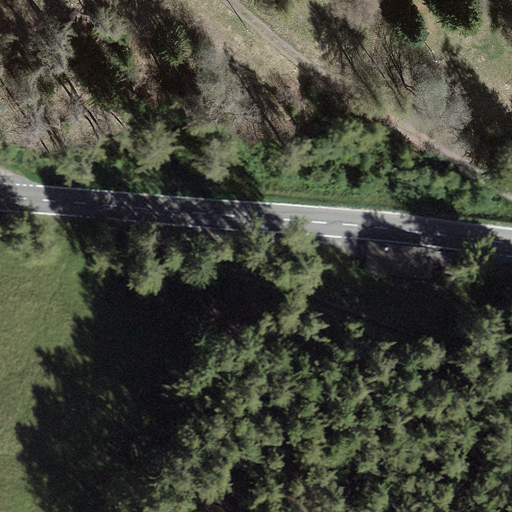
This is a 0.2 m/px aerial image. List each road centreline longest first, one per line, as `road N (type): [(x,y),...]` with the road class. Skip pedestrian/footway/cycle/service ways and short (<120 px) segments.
road 1 (tertiary): [(0,195),(511,243)]
road 2 (track): [(511,378),(283,285),(197,263),(94,221),(92,203)]
road 3 (track): [(231,0),(349,95),(511,194)]
